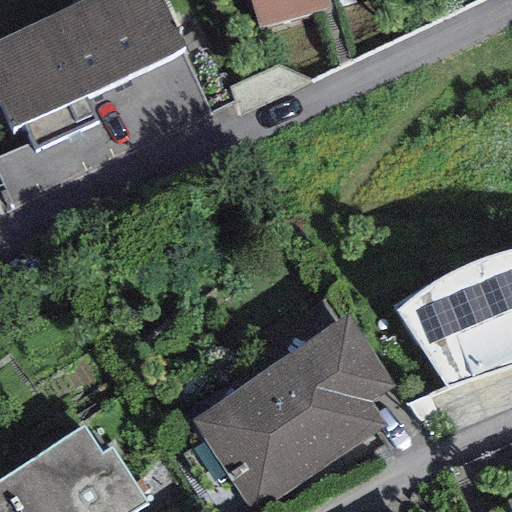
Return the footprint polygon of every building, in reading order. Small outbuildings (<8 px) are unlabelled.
[(155,0),(70,0),(0,34),(0,136),(1,139),(181,53),(155,0)] [(248,0),(258,34),(324,15),(320,1),(323,0),(248,0)] [(447,389),(511,365),(511,263),(490,270),(445,288),(401,321),(447,389)] [(347,333),(203,428),(255,508),(373,430),(357,407),(384,389),(347,333)] [(84,428),(0,479),(0,511),(137,511),(146,507),(109,448),(100,454),(84,428)]
